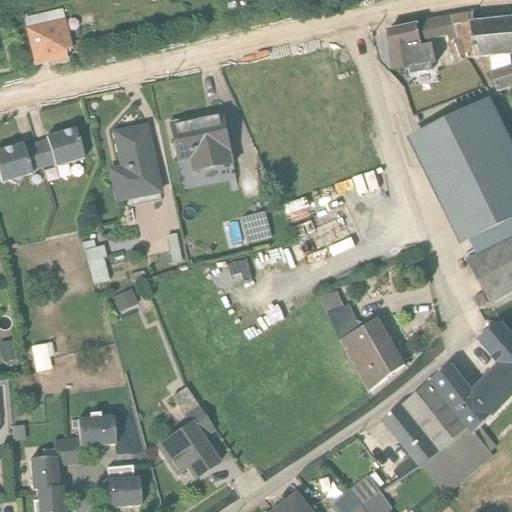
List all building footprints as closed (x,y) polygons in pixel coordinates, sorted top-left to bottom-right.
[(22,16),(33,66),(67,58),(65,50),(72,49),(63,7),(22,16)] [(471,12),(449,16),(465,57),(486,57),(489,69),(496,92),(511,85),(511,68),(510,64),(510,55),(511,54),(511,15),(471,21),(471,12)] [(385,30),(391,68),(424,63),(416,24),(385,30)] [(468,242),(511,219),(511,146),(488,98),(415,134),(468,242)] [(171,121),(169,121),(178,163),(188,161),(191,172),(231,164),(221,111),(219,111),(220,112),(171,122),(171,121)] [(121,165),(107,168),(115,203),(160,194),(146,126),(115,132),(121,165)] [(35,142),(43,167),(54,164),(55,167),(84,159),(75,128),(46,136),(47,139),(35,142)] [(43,167),(35,142),(24,146),(23,143),(0,149),(0,177),(2,183),(10,180),(19,186),(23,177),(32,174),(31,171),(43,167)] [(263,212),(240,218),(247,243),(270,236),(263,212)] [(511,219),(468,242),(475,256),(511,235),(511,219)] [(176,234),(166,236),(172,265),(181,263),(176,234)] [(511,235),(475,256),(465,262),(490,306),(511,293),(511,235)] [(93,240),(82,243),(93,285),(108,281),(103,259),(105,258),(103,246),(95,248),(93,240)] [(131,290),(111,299),(118,314),(137,305),(131,290)] [(335,293),(319,298),(327,315),(325,315),(338,344),(368,395),(404,367),(377,320),(367,326),(353,322),(346,306),(342,308),(335,293)] [(439,455),(421,468),(445,497),(492,458),(489,455),(497,449),(480,427),(490,418),(491,419),(511,398),(511,342),(500,326),(478,340),(499,366),(469,396),(448,368),(431,382),(432,384),(400,410),(439,455)] [(15,340),(0,343),(0,356),(1,364),(19,360),(15,340)] [(46,345),(30,349),(34,373),(50,371),(46,345)] [(189,425),(156,447),(177,477),(186,470),(193,482),(218,465),(202,440),(214,432),(185,389),(170,398),(189,425)] [(439,455),(400,410),(398,410),(381,423),(409,457),(392,473),(399,482),(421,468),(439,455)] [(66,441),(68,467),(81,466),(79,450),(114,447),(112,418),(99,419),(99,415),(88,416),(88,420),(76,422),(77,440),(66,441)] [(23,427),(10,428),(11,443),(24,442),(23,427)] [(68,467),(66,441),(52,443),(52,450),(41,451),(42,460),(29,462),(31,493),(35,492),(58,488),(56,468),(68,467)] [(107,481),(102,482),(104,510),(140,507),(137,479),(132,479),(131,467),(105,470),(107,481)] [(361,507),(379,495),(366,478),(348,492),(361,507)] [(58,488),(35,492),(36,502),(32,502),(33,511),(63,511),(62,488),(58,488)] [(332,511),(353,511),(361,507),(348,492),(329,507),(332,511)] [(361,507),(353,511),(390,511),(391,511),(379,495),(361,507)] [(308,511),(296,496),(275,511),(308,511)]
